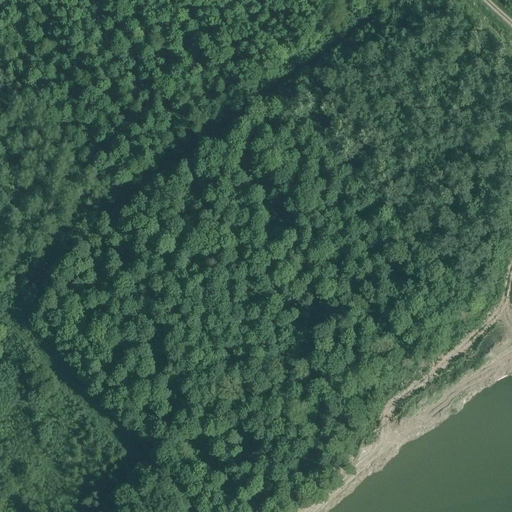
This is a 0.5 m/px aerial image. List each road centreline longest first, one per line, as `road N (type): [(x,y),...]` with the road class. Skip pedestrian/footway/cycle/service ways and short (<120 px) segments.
road 1 (track): [(402,0),(138,185),(59,253),(15,324),(0,327)]
road 2 (track): [(511,278),(496,320),(394,407),(388,437),(314,511)]
